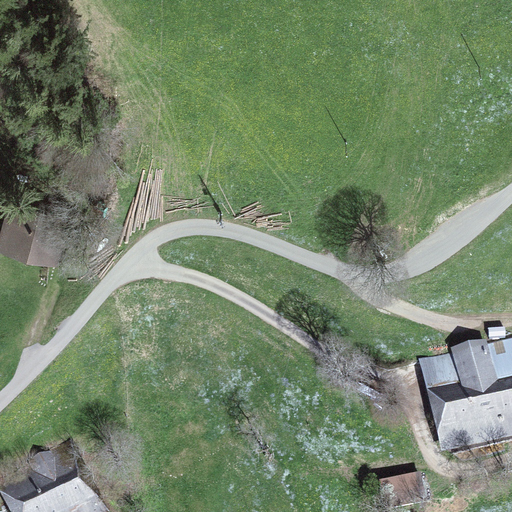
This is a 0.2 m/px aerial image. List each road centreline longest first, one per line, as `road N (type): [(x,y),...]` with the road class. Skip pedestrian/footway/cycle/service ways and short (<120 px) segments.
road 1 (track): [(0,391),(166,232),(230,229),(343,273),(368,275),(418,261),(511,187)]
road 2 (track): [(343,273),(360,293),(421,318),(511,321)]
